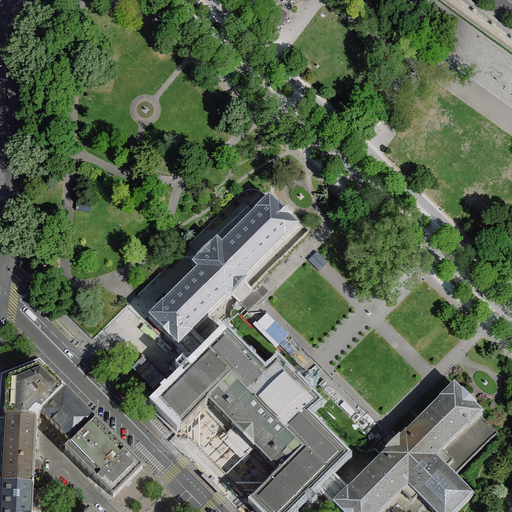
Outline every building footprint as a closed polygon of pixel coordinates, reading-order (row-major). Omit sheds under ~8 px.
[(298,228),(271,201),(222,248),(217,243),(208,253),(194,267),(199,272),(151,320),(178,348),(181,346),(190,336),(192,334),(191,334),(226,299),(227,300),(239,288),(250,276),(249,276),(298,228)] [(75,222),(74,247),(126,249),(126,224),(75,222)] [(253,344),(236,327),(232,331),(249,348),(253,344)] [(199,346),(190,336),(181,346),(190,355),(198,364),(207,354),(199,346)] [(225,337),(207,354),(198,364),(156,404),(181,430),(200,412),(210,402),(235,427),(245,438),(255,447),(280,473),(271,482),(252,502),(262,511),(291,511),(319,485),(328,476),(346,458),(305,417),(316,406),(317,405),(308,396),(298,386),(287,375),(278,366),(277,367),(266,378),(225,337)] [(43,414),(65,392),(34,362),(20,367),(1,375),(0,401),(0,419),(38,421),(43,414)] [(483,414),(454,386),(441,399),(442,400),(407,434),(406,434),(393,447),(383,457),(383,458),(348,493),(348,492),(346,494),(336,503),(335,505),(341,511),(385,511),(410,488),(426,504),(434,511),(457,511),(473,497),(454,478),(437,460),(481,416),(483,414)] [(43,414),(73,443),(94,421),(65,392),(43,414)] [(499,434),(481,416),(437,460),(454,478),(499,434)] [(0,486),(35,487),(38,421),(0,419),(0,486)] [(73,443),(102,474),(126,452),(118,444),(94,421),(73,443)] [(134,459),(126,452),(102,474),(112,486),(124,475),(137,464),(134,459)] [(346,494),(328,476),(319,485),(336,503),(346,494)] [(33,511),(35,487),(0,486),(0,511),(33,511)] [(420,511),(426,504),(410,488),(385,511),(420,511)]
